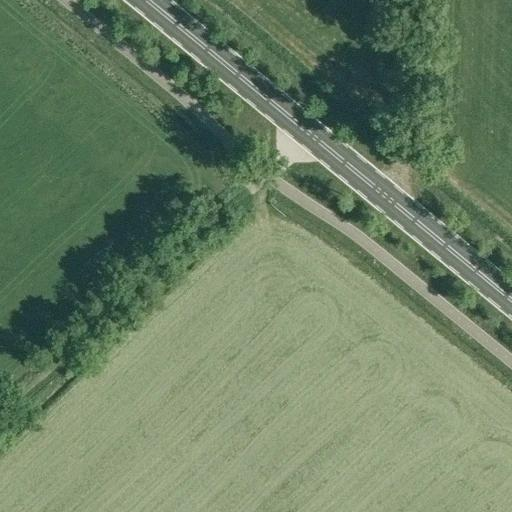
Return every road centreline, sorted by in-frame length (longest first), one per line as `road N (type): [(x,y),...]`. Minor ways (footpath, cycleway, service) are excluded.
road 1 (primary): [(511,300),(146,0)]
road 2 (track): [(0,413),(306,131)]
road 3 (track): [(385,195),(411,136),(415,0)]
